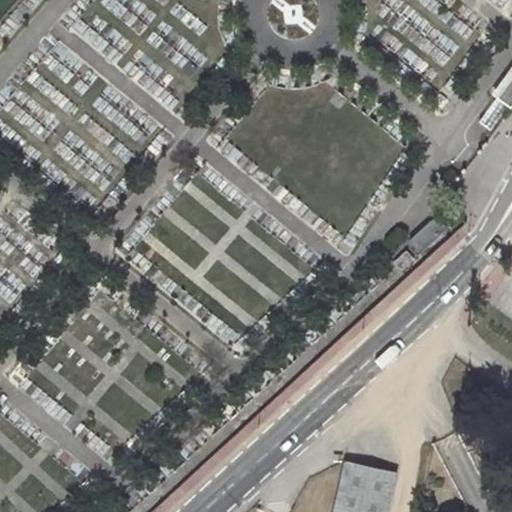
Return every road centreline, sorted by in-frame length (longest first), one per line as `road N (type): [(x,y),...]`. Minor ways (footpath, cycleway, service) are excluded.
road 1 (unclassified): [(201,511),(428,306)]
road 2 (track): [(400,511),(417,442),(381,348)]
